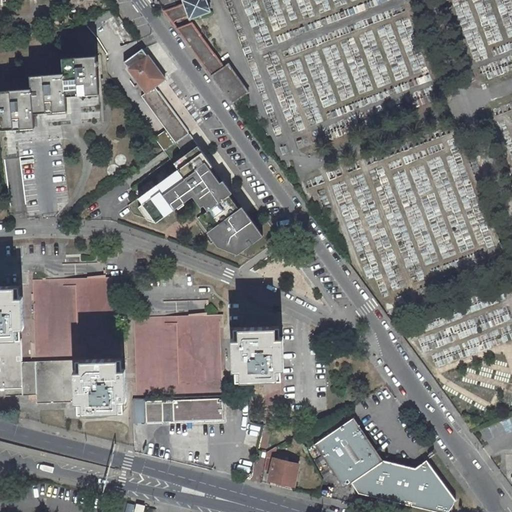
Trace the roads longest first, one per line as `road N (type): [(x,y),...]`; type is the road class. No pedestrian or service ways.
road 1 (unclassified): [(394,359),(376,323),(137,0)]
road 2 (residential): [(0,234),(124,236),(301,310),(394,359)]
road 3 (secondary): [(296,511),(0,428)]
road 4 (secondary): [(261,511),(0,453)]
road 5 (unclassified): [(488,489),(394,359)]
